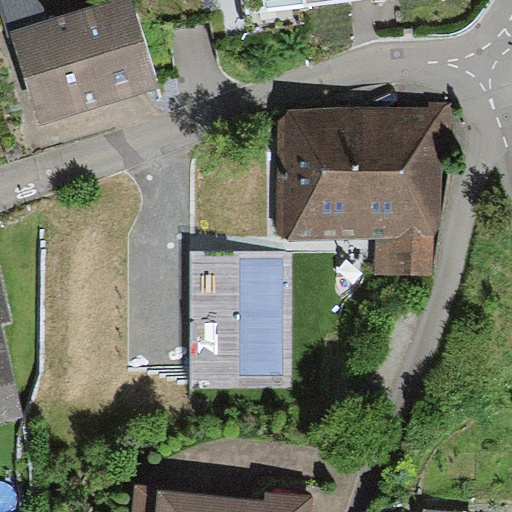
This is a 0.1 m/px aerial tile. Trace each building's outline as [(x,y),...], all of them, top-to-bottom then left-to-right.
[(240,0),(246,35),(306,26),(303,7),(301,0),(240,0)] [(124,15),(18,50),(43,125),(148,90),(124,15)] [(435,123),(291,125),(292,229),(379,228),(380,269),(427,269),(426,224),(436,224),(435,123)] [(0,337),(0,378),(10,376),(0,337)] [(276,511),(167,499),(165,511),(276,511)]
